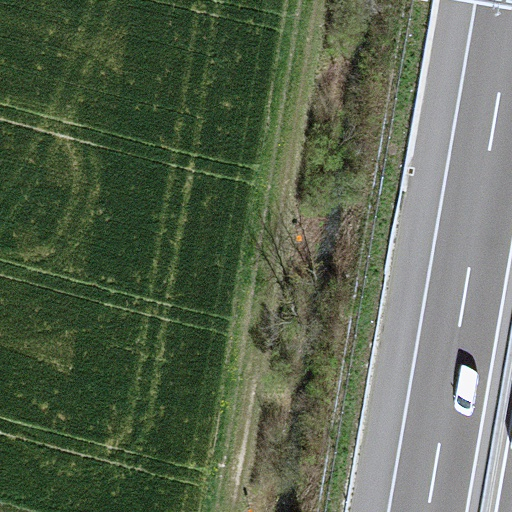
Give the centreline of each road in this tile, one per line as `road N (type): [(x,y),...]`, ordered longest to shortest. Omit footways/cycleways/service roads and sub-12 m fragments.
road 1 (track): [(313,0),(229,511)]
road 2 (motorway): [(511,17),(427,511)]
